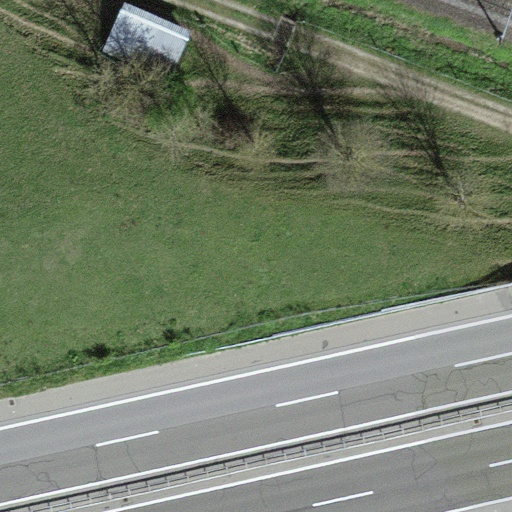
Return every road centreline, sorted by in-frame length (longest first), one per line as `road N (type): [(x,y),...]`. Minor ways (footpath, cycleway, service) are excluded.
road 1 (motorway): [(511,355),(0,465)]
road 2 (track): [(207,0),(511,120)]
road 3 (motorway): [(294,511),(511,463)]
